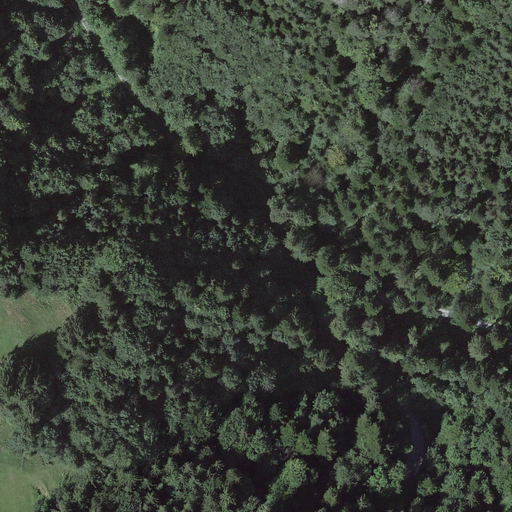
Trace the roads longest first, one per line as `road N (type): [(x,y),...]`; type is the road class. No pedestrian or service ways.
road 1 (track): [(324,305),(247,178),(178,150),(66,0)]
road 2 (track): [(402,511),(416,434),(402,409),(335,357),(324,305)]
road 3 (track): [(511,341),(477,321),(378,298)]
